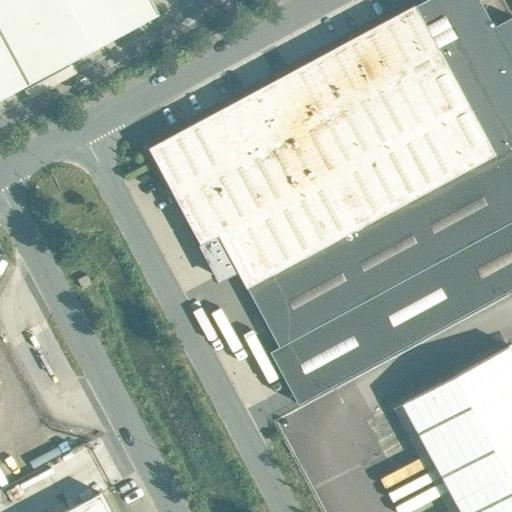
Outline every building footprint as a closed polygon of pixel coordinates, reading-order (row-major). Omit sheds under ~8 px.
[(0,0),(0,27),(29,82),(159,12),(152,0),(0,0)] [(247,286),(511,141),(435,0),(424,0),(416,5),(415,3),(149,146),(201,243),(218,234),(247,286)] [(511,17),(495,27),(480,0),(435,0),(511,141),(511,142),(511,17)] [(0,97),(29,82),(0,27),(0,97)] [(511,216),(511,142),(511,141),(247,286),(279,345),(511,216)] [(298,403),(511,287),(511,216),(279,345),(270,350),(298,403)] [(87,274),(78,279),(82,288),(92,283),(87,274)] [(511,511),(511,351),(509,345),(421,392),(403,402),(461,511),(511,511)] [(110,511),(100,492),(82,501),(62,511),(110,511)]
